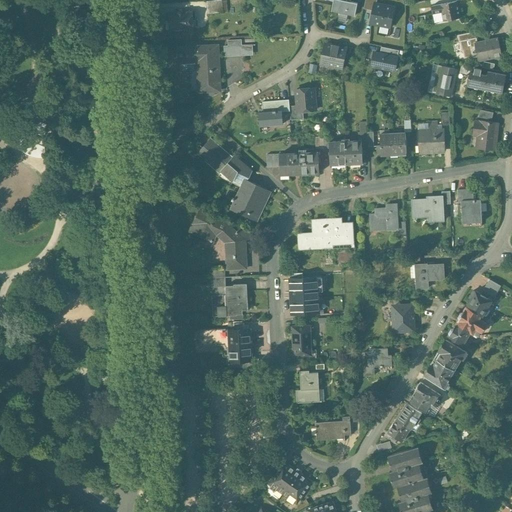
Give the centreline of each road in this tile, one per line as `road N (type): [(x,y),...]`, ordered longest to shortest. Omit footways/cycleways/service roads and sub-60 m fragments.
road 1 (residential): [(511,164),(320,197),(286,219),(277,235),(283,422),(313,461),(353,468)]
road 2 (unclassified): [(112,511),(134,464),(126,143)]
road 3 (residential): [(353,468),(451,297),(501,242)]
road 4 (residential): [(309,34),(301,62),(195,128),(126,143)]
road 5 (unclassified): [(126,143),(119,0)]
road 6 (primary): [(98,511),(0,441)]
